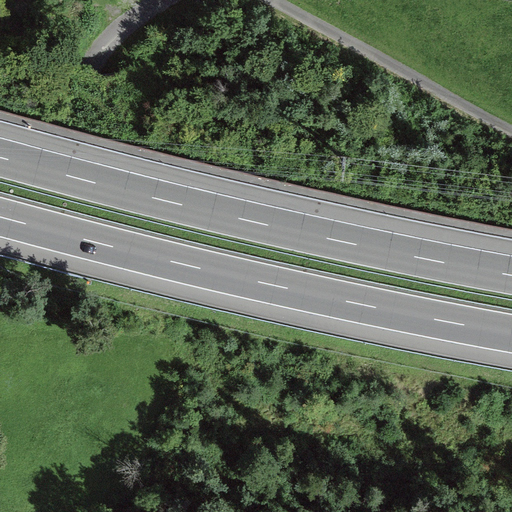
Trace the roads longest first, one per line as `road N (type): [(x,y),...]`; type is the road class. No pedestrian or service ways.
road 1 (motorway): [(511,275),(0,157)]
road 2 (motorway): [(0,218),(511,335)]
road 3 (residential): [(161,0),(106,39),(80,72),(0,242)]
